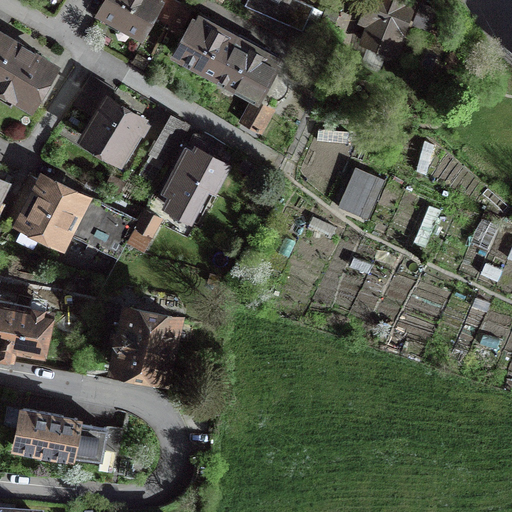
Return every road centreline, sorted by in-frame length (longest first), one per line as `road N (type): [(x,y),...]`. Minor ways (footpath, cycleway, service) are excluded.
road 1 (residential): [(0,486),(144,493),(164,482),(172,462),(172,438),(159,413),(0,374)]
road 2 (residential): [(285,162),(91,50)]
road 3 (residential): [(91,50),(37,141),(16,152),(0,146)]
